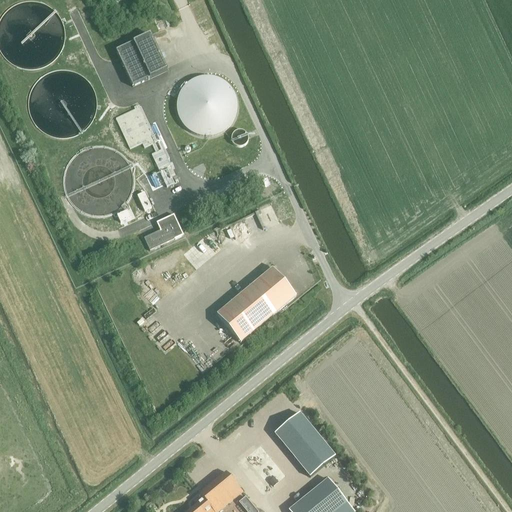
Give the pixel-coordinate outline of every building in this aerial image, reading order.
[(115,51),(132,88),(167,72),(150,35),(115,51)] [(163,150),(160,151),(156,143),(140,108),(115,120),(129,150),(142,145),(144,149),(151,146),(155,154),(151,156),(166,188),(178,183),(163,150)] [(144,212),(151,209),(144,193),(137,197),(144,212)] [(263,204),(268,220),(278,217),(273,201),(263,204)] [(130,219),(127,211),(116,216),(120,224),(130,219)] [(248,213),(217,222),(218,225),(212,227),(215,238),(252,227),(248,213)] [(143,239),(149,252),(183,236),(173,216),(156,224),(160,232),(143,239)] [(188,242),(202,257),(207,253),(193,238),(188,242)] [(217,316),(240,344),(296,297),(272,269),(217,316)] [(299,414),(274,435),(310,479),(335,458),(299,414)] [(230,455),(239,459),(241,454),(232,450),(230,455)] [(352,480),(349,482),(353,488),(363,482),(354,468),(347,472),(352,480)] [(207,511),(211,509),(212,511),(218,511),(242,493),(226,473),(199,495),(203,500),(197,505),(196,505),(188,511),(207,511)] [(328,480),(289,511),(288,511),(353,511),(346,504),(328,480)] [(253,511),(246,503),(239,509),(241,511),(253,511)]
